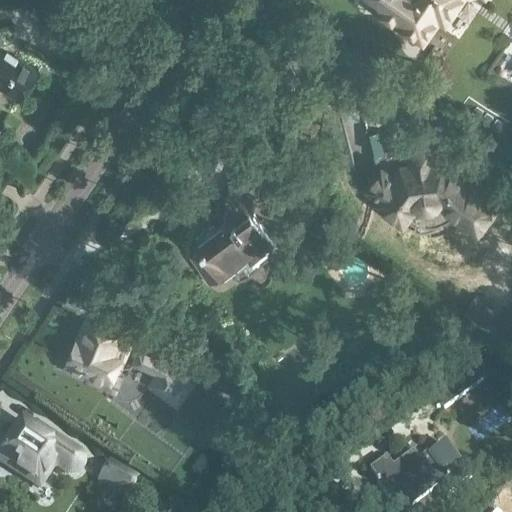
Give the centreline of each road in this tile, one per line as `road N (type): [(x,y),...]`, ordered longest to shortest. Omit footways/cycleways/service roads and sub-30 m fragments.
road 1 (residential): [(303,511),(189,355),(120,296),(37,248)]
road 2 (secondary): [(37,248),(202,0)]
